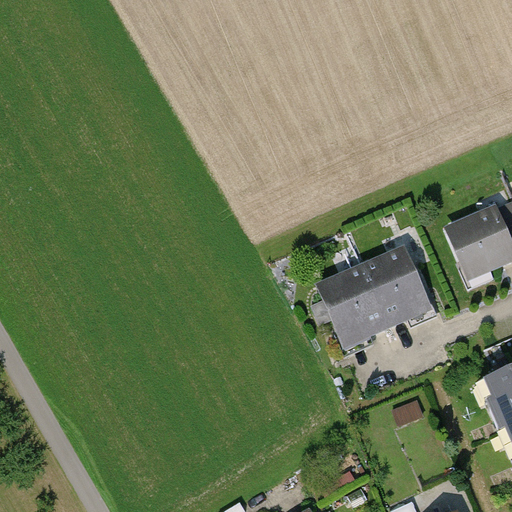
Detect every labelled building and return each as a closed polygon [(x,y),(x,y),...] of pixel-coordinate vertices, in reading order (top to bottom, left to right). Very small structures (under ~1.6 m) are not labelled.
[(511,209),(442,239),(463,288),(511,266),(511,251),(511,250),(511,209)] [(405,254),(356,275),(380,329),(429,308),(405,254)] [(356,275),(308,296),(331,351),(380,329),(356,275)] [(511,376),(480,390),(511,463),(511,376)] [(398,417),(423,416),(423,404),(397,405),(398,417)]
